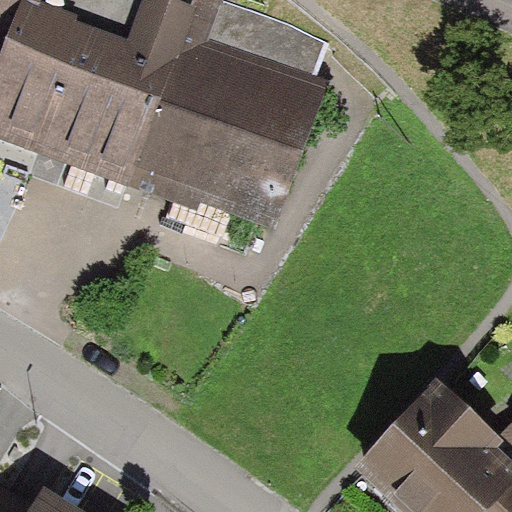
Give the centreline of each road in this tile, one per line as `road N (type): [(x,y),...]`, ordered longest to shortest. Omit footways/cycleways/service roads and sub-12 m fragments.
road 1 (residential): [(0,347),(251,511)]
road 2 (unknown): [(0,328),(154,166)]
